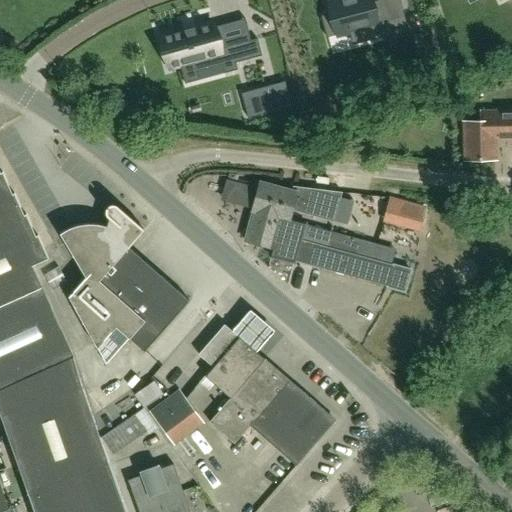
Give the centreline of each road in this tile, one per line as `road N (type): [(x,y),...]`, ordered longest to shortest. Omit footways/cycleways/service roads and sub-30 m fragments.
road 1 (residential): [(511,188),(216,156),(176,165),(145,184)]
road 2 (tertiary): [(410,420),(145,184)]
road 3 (tertiary): [(145,184),(12,87)]
road 4 (residential): [(12,87),(81,29),(142,0)]
road 5 (tertiary): [(511,508),(410,420)]
road 6 (residential): [(327,511),(410,420)]
